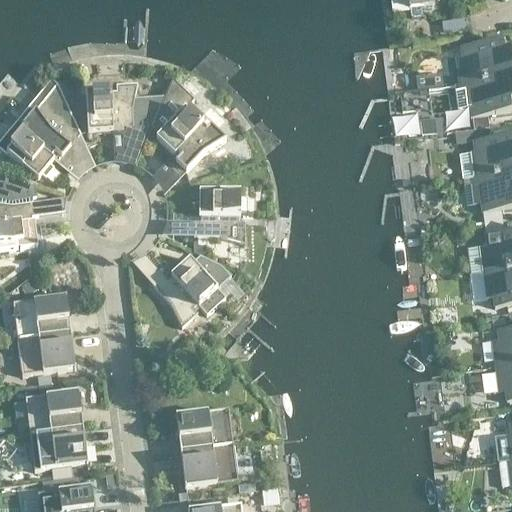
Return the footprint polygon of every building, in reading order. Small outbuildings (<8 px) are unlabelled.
[(388,0),(390,14),(433,8),(431,0),(388,0)] [(457,80),(458,87),(511,80),(511,63),(511,55),(502,56),(501,45),(460,51),(461,62),(459,62),(461,80),(457,80)] [(441,75),(417,78),(416,78),(417,89),(442,86),(441,75)] [(511,105),(511,80),(458,87),(459,93),(454,94),(457,112),(468,111),(469,122),(471,122),(472,135),(488,133),(486,120),(510,117),(508,106),(511,105)] [(69,81),(62,85),(71,107),(79,103),(69,81)] [(171,83),(151,131),(158,138),(155,141),(174,159),(176,156),(180,160),(174,166),(185,176),(202,158),(225,144),(209,129),(205,134),(201,130),(202,129),(185,112),(193,103),(171,83)] [(36,99),(0,142),(0,152),(5,156),(37,183),(41,178),(45,181),(53,171),(49,168),(53,163),(50,161),(54,156),(60,162),(77,142),(80,138),(56,87),(42,104),(36,99)] [(118,139),(133,138),(148,137),(164,100),(134,102),(137,87),(115,88),(116,95),(110,95),(110,93),(84,95),(87,136),(112,135),(112,131),(118,131),(118,139)] [(434,122),(422,123),(420,123),(422,136),(435,135),(434,122)] [(491,133),(488,133),(472,135),(474,145),(472,145),(473,156),(459,158),(462,183),(470,182),(511,176),(511,139),(492,142),(491,133)] [(193,225),(193,240),(218,240),(244,247),(244,226),(237,226),(237,220),(239,220),(239,215),(245,215),(245,200),(239,200),(239,195),(240,192),(244,192),(245,169),(202,185),(202,194),(198,194),(198,220),(201,220),(201,226),(193,225)] [(511,176),(470,182),(471,188),(475,188),(477,206),(480,205),(483,228),(501,226),(499,214),(511,212),(511,176)] [(0,255),(37,251),(33,226),(30,226),(29,221),(37,220),(36,205),(31,206),(31,202),(35,201),(34,190),(0,178),(0,255)] [(511,235),(502,237),(501,226),(483,228),(486,251),(483,251),(485,269),(482,269),(482,276),(511,272),(511,235)] [(199,258),(191,265),(189,262),(170,279),(172,282),(168,286),(162,279),(152,289),(169,308),(181,331),(197,317),(192,312),(196,308),(206,319),(225,301),(216,293),(230,280),(220,269),(199,258)] [(511,272),(482,276),(483,283),(487,282),(489,300),(492,300),(493,311),(511,308),(511,272)] [(34,281),(22,290),(29,299),(41,289),(34,281)] [(12,307),(16,343),(70,336),(65,302),(65,299),(63,300),(12,307)] [(494,364),(495,370),(511,368),(511,331),(496,334),(498,345),(495,345),(497,363),(494,364)] [(74,370),(70,336),(16,343),(21,380),(73,373),(73,374),(74,373),(74,370)] [(180,356),(174,357),(170,361),(171,369),(182,367),(181,357),(181,356),(180,356)] [(511,368),(495,370),(495,377),(499,377),(502,395),(504,394),(506,405),(511,404),(511,368)] [(50,379),(37,381),(38,389),(51,387),(50,379)] [(51,387),(39,389),(38,389),(39,397),(52,395),(51,387)] [(27,391),(28,398),(38,396),(37,389),(27,391)] [(24,402),(29,438),(82,431),(77,398),(78,397),(77,395),(76,395),(24,402)] [(175,421),(179,455),(232,448),(228,412),(176,419),(176,418),(174,418),(175,421)] [(510,439),(507,440),(496,441),(499,466),(511,464),(511,427),(510,428),(509,428),(510,439)] [(86,466),(82,431),(29,438),(33,475),(85,468),(85,469),(87,469),(86,466)] [(237,485),(232,448),(179,455),(184,489),(183,489),(184,492),(185,492),(185,491),(237,485)] [(511,464),(499,466),(502,490),(511,489),(511,464)] [(42,496),(36,497),(38,511),(85,511),(86,509),(91,508),(89,493),(90,493),(89,490),(88,490),(88,491),(76,492),(75,482),(41,486),(42,496)] [(199,506),(200,511),(201,511),(227,509),(226,502),(199,506)]
